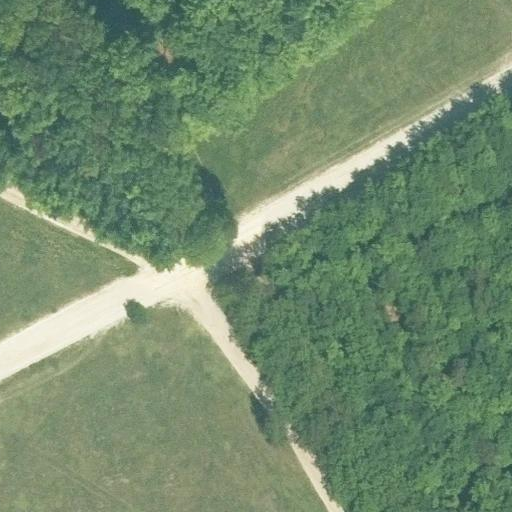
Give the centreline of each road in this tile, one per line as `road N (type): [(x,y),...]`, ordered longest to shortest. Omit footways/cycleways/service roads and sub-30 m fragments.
road 1 (track): [(511,90),(237,247),(0,365)]
road 2 (track): [(338,511),(180,272),(0,185)]
